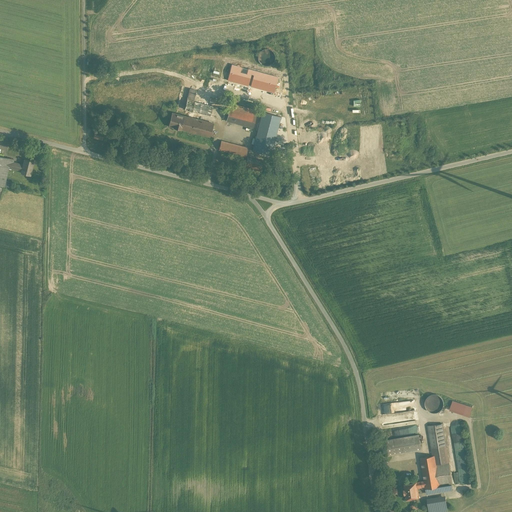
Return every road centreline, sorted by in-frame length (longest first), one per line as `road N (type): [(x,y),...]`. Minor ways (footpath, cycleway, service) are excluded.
road 1 (unclassified): [(265,220),(352,366),(376,511)]
road 2 (unclassified): [(511,150),(280,204)]
road 3 (unclassified): [(83,151),(245,193)]
road 4 (unclassified): [(83,151),(83,0)]
